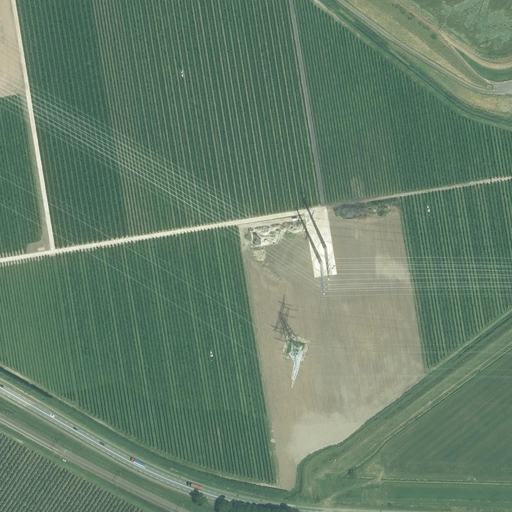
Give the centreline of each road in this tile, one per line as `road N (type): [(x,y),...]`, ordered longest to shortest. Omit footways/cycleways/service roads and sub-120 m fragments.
road 1 (primary): [(286,511),(152,473),(0,387)]
road 2 (track): [(257,218),(0,259)]
road 3 (track): [(257,218),(511,177)]
road 4 (unclassified): [(508,92),(463,83),(341,0)]
